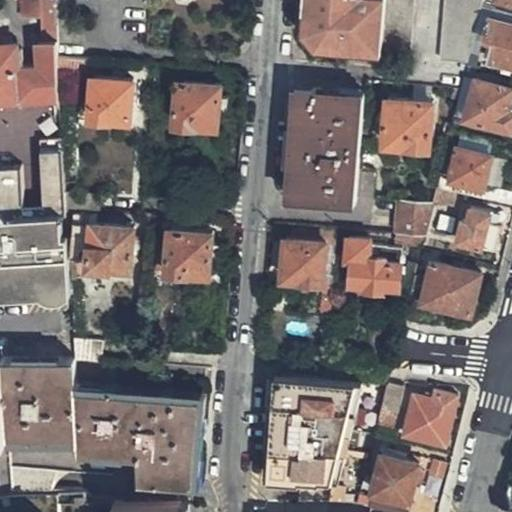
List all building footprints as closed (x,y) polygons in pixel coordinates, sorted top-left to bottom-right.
[(0,99),(60,94),(57,56),(53,0),(24,0),(26,16),(45,16),(46,42),(42,43),(43,64),(21,65),(19,45),(0,45),(0,99)] [(304,0),(304,8),(317,10),(315,26),(322,36),(344,37),(343,50),(360,51),(361,39),(384,41),(387,0),(304,0)] [(477,0),(387,0),(384,41),(383,53),(409,55),(414,0),(444,0),(438,57),(462,61),(477,0)] [(15,7),(3,7),(5,35),(17,35),(15,7)] [(304,8),(302,29),(319,47),(343,50),(344,37),(322,36),(315,26),(317,10),(304,8)] [(511,17),(491,12),(486,32),(498,35),(493,51),(511,56),(511,17)] [(360,51),(383,53),(384,41),(361,39),(360,51)] [(88,59),(57,56),(58,66),(87,68),(88,59)] [(130,120),(133,80),(93,77),(91,117),(130,120)] [(511,95),(511,88),(476,79),(467,118),(511,128),(511,111),(509,110),(511,95)] [(174,123),(216,126),(219,86),(177,82),(174,123)] [(358,171),(364,96),(313,90),(295,105),(289,179),(307,199),(355,204),(356,198),(358,171)] [(430,148),(433,105),(389,101),(386,145),(430,148)] [(22,167),(0,168),(0,296),(45,294),(70,295),(68,235),(63,236),(62,216),(67,214),(67,208),(65,190),(63,139),(42,140),(44,218),(23,217),(22,167)] [(483,185),(491,154),(460,146),(451,177),(483,185)] [(356,198),(376,199),(379,172),(358,171),(356,198)] [(67,208),(100,210),(100,192),(65,190),(67,208)] [(401,202),(397,235),(424,237),(432,205),(401,202)] [(494,218),(490,216),(490,210),(470,206),(467,218),(458,216),(453,240),(493,249),(498,227),(493,225),(494,218)] [(336,229),(290,224),(288,239),(287,239),(283,278),(304,280),(319,282),(324,282),(327,244),(335,245),(336,229)] [(130,268),(134,228),(94,225),(93,237),(74,234),(72,250),(72,257),(90,260),(91,264),(130,268)] [(207,273),(210,235),(171,231),(167,270),(207,273)] [(424,237),(397,235),(396,246),(421,248),(424,237)] [(399,288),(402,266),(387,264),(387,259),(370,258),(371,241),(350,238),(348,260),(354,260),(352,284),(399,288)] [(427,277),(414,273),(408,298),(471,313),(480,274),(431,261),(427,277)] [(319,282),(304,280),(303,288),(318,289),(319,282)] [(75,357),(103,359),(105,339),(74,335),(74,353),(75,357)] [(2,357),(8,437),(75,438),(77,450),(136,454),(141,480),(194,483),(199,396),(159,393),(74,386),(75,357),(74,353),(2,357)] [(386,383),(387,381),(391,365),(364,363),(362,381),(386,383)] [(297,500),(332,499),(332,479),(337,478),(337,463),(341,462),(340,449),(344,449),(343,426),(348,426),(347,407),(352,406),(352,391),(356,391),(356,381),(325,377),(291,374),(290,376),(274,390),(270,477),(297,478),(297,500)] [(404,382),(387,381),(386,383),(379,409),(396,412),(404,382)] [(444,444),(456,396),(436,391),(434,400),(414,395),(404,433),(444,444)] [(383,452),(369,503),(400,511),(406,511),(420,461),(383,452)] [(9,469),(12,492),(17,492),(49,493),(47,470),(9,469)] [(511,511),(511,494),(504,492),(503,498),(503,505),(505,511),(508,511),(511,511)] [(176,511),(176,503),(174,499),(118,501),(118,511),(176,511)]
